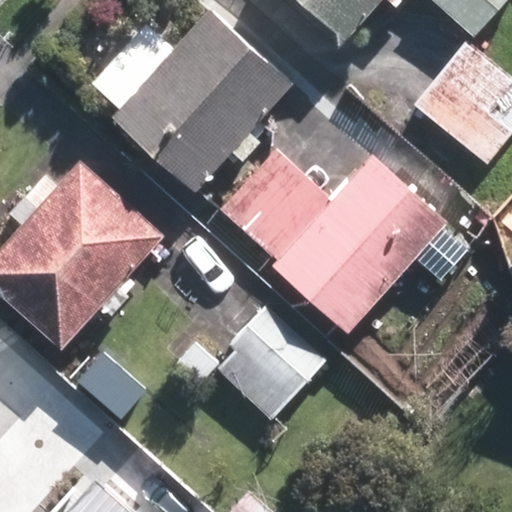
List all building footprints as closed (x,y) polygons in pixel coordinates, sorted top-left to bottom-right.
[(296,75),(213,0),(211,0),(115,105),(199,181),(296,75)] [(440,0),(479,33),(507,0),(291,0),(343,44),(381,0),(396,0),(400,3),(403,0),(440,0)] [(511,134),(511,70),(469,36),(416,100),(490,161),(511,134)] [(277,253),(331,192),(277,143),(222,204),(277,253)] [(450,212),(375,146),(276,257),(351,323),(450,212)] [(167,226),(82,150),(0,240),(0,279),(65,339),(167,226)] [(266,299),(230,339),(238,346),(218,369),(273,418),(329,355),(266,299)] [(138,511),(93,472),(57,511),(138,511)]
